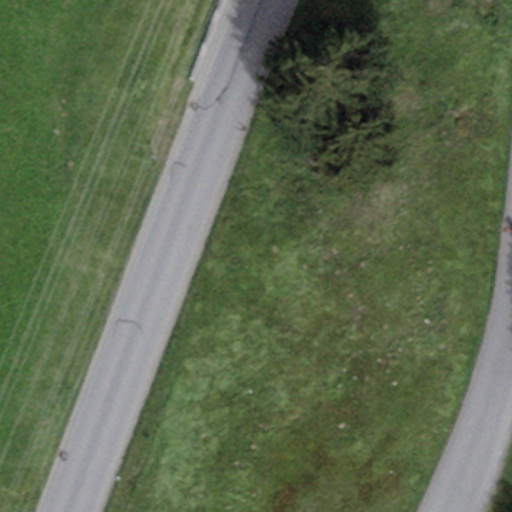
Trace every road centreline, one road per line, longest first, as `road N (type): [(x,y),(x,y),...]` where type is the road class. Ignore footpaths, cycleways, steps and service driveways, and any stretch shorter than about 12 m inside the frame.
road 1 (tertiary): [(66,511),(266,0)]
road 2 (unclassified): [(511,181),(493,349),(435,511)]
